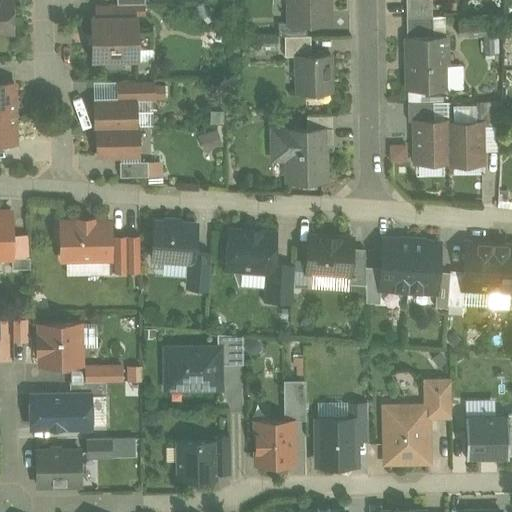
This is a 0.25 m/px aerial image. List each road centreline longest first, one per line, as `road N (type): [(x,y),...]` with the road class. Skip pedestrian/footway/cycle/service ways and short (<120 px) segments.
road 1 (residential): [(10,507),(220,505),(265,489),(511,486)]
road 2 (residential): [(64,189),(374,212)]
road 3 (residential): [(370,0),(374,212)]
road 4 (residential): [(50,0),(51,77),(64,98),(64,189)]
road 5 (residential): [(374,212),(511,222)]
road 6 (residential): [(10,507),(9,375)]
